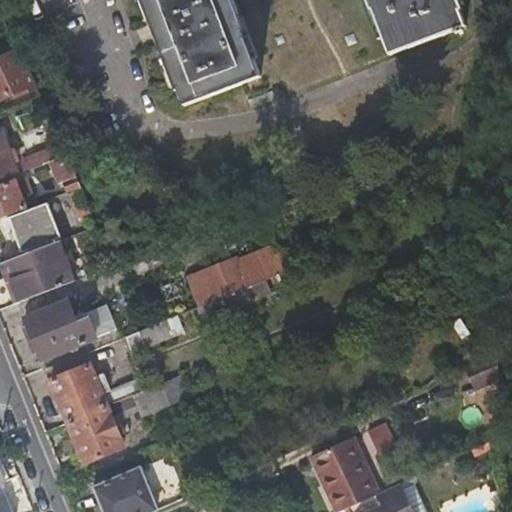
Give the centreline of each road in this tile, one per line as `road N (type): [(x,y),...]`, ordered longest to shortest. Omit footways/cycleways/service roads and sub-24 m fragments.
road 1 (residential): [(90,0),(143,130),(206,130),(323,88),(288,0)]
road 2 (residential): [(60,511),(0,360)]
